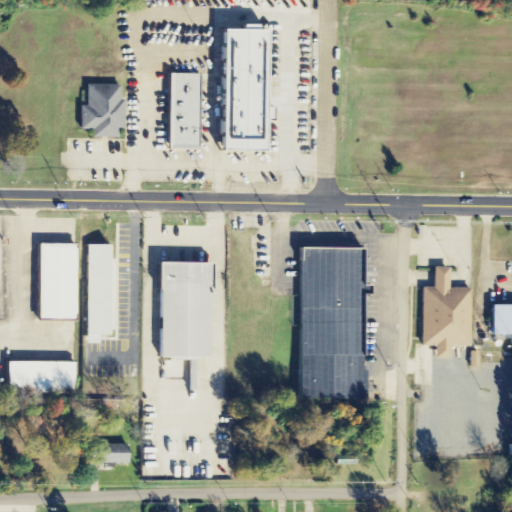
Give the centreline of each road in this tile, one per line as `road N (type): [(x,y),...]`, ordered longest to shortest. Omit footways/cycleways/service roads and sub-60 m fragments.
road 1 (tertiary): [(511,205),(0,198)]
road 2 (residential): [(401,492),(0,493)]
road 3 (residential): [(400,511),(406,203)]
road 4 (residential): [(324,202),(326,0)]
